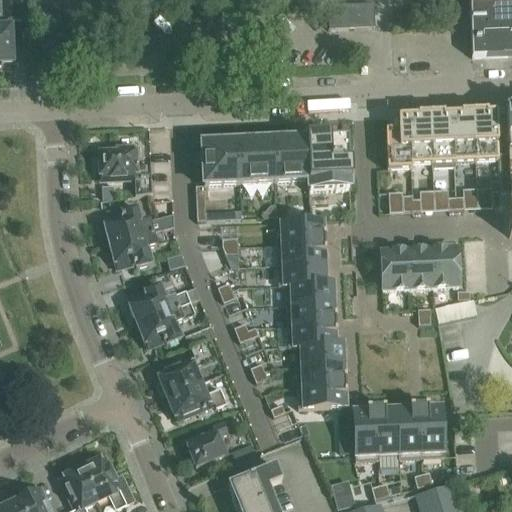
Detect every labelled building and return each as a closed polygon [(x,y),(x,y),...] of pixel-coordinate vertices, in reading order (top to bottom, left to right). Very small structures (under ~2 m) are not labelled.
[(0,0),(0,69),(0,70),(0,66),(12,66),(10,24),(22,24),(21,0),(0,0)] [(511,0),(467,0),(468,8),(471,61),(511,59),(511,0)] [(409,3),(409,16),(435,14),(435,2),(409,3)] [(327,9),(328,33),(374,32),(373,8),(327,9)] [(485,115),(472,116),(475,165),(497,164),(495,118),(486,119),(485,115)] [(459,120),(451,120),(453,166),(475,165),(472,116),(459,116),(459,120)] [(442,117),(429,118),(431,168),(453,166),(451,120),(442,121),(442,117)] [(416,122),(408,122),(410,169),(411,168),(431,168),(429,118),(416,119),(416,122)] [(397,134),(385,134),(386,174),(411,173),(411,168),(410,169),(408,122),(397,123),(397,134)] [(329,139),(305,140),(305,144),(307,185),(308,195),(350,193),(349,184),(353,184),(352,166),(349,166),(348,141),(329,142),(329,139)] [(305,144),(269,146),(269,155),(271,155),(272,187),(307,185),(305,144)] [(269,146),(233,147),(233,157),(235,157),(236,189),(272,187),(271,155),(269,155),(269,146)] [(233,147),(201,149),(202,188),(203,190),(236,189),(235,157),(233,157),(233,147)] [(115,157),(98,158),(99,183),(135,182),(136,200),(147,198),(147,188),(146,170),(134,171),(134,152),(115,153),(115,157)] [(511,181),(498,183),(499,185),(499,196),(510,195),(511,195),(511,181)] [(499,185),(490,185),(490,196),(496,196),(499,196),(499,185)] [(202,188),(194,188),(195,200),(203,199),(203,190),(202,188)] [(203,199),(195,200),(195,211),(204,211),(203,199)] [(455,202),(447,202),(447,215),(455,214),(455,202)] [(462,202),(455,202),(455,214),(463,214),(462,202)] [(411,204),(404,205),(404,217),(412,216),(411,204)] [(419,204),(411,204),(412,216),(420,216),(419,204)] [(121,219),(102,224),(108,248),(163,235),(158,223),(140,228),(136,212),(121,216),(121,219)] [(204,214),(196,214),(196,226),(199,226),(204,226),(204,214)] [(323,226),(280,228),(281,249),(324,247),(323,226)] [(163,235),(108,248),(115,273),(134,268),(135,272),(150,268),(146,252),(167,247),(163,235)] [(237,244),(222,244),(222,252),(238,251),(237,244)] [(324,247),(281,249),(282,270),(325,267),(324,247)] [(238,251),(222,252),(226,260),(238,259),(238,251)] [(455,251),(430,252),(432,292),(457,291),(455,251)] [(430,252),(406,253),(408,293),(432,292),(430,252)] [(406,253),(381,254),(383,294),(408,293),(406,253)] [(325,267),(282,270),(283,291),(290,291),(290,290),(326,288),(326,287),(325,267)] [(158,281),(162,290),(182,284),(179,275),(158,281)] [(326,288),(290,290),(290,291),(291,310),(333,308),(332,287),(331,287),(326,287),(326,288)] [(228,288),(217,293),(220,300),(231,295),(228,288)] [(189,308),(184,297),(164,305),(158,290),(144,295),(146,299),(127,306),(137,330),(189,308)] [(465,294),(456,295),(457,306),(466,304),(465,294)] [(231,295),(220,300),(223,307),(234,303),(231,295)] [(137,330),(146,353),(165,346),(166,349),(180,343),(174,328),(194,320),(189,308),(137,330)] [(333,308),(291,310),(292,331),(334,329),(333,308)] [(432,311),(421,312),(422,321),(434,321),(432,311)] [(402,368),(418,368),(417,319),(401,320),(402,368)] [(434,321),(422,321),(422,330),(435,329),(434,321)] [(245,328),(233,333),(236,340),(248,335),(245,328)] [(334,329),(292,331),(293,352),(299,352),(299,351),(335,349),(335,348),(334,329)] [(202,334),(184,341),(189,352),(207,345),(202,334)] [(248,335),(236,340),(239,347),(250,343),(248,335)] [(193,363),(157,378),(166,401),(200,388),(194,375),(215,366),(207,345),(189,352),(193,363)] [(335,349),(299,351),(299,352),(300,372),(343,369),(342,348),(340,348),(335,348),(335,349)] [(261,369),(250,373),(253,380),(264,376),(261,369)] [(343,369),(300,372),(301,392),(344,390),(343,369)] [(264,376),(253,380),(256,388),(267,383),(264,376)] [(200,388),(166,401),(176,425),(213,410),(215,413),(225,409),(219,395),(205,401),(200,388)] [(344,390),(301,392),(302,413),(345,411),(344,390)] [(281,409),(270,414),(273,421),(284,417),(281,409)] [(427,409),(418,410),(420,458),(443,457),(441,411),(427,411),(427,409)] [(409,412),(397,413),(399,459),(420,458),(418,410),(409,410),(409,412)] [(384,411),(375,412),(377,460),(399,459),(397,413),(384,413),(384,411)] [(366,414),(352,415),(355,461),(377,460),(375,412),(366,412),(366,414)] [(185,447),(196,472),(225,460),(217,443),(228,438),(223,426),(212,431),(214,435),(185,447)] [(113,484),(103,461),(81,472),(98,507),(109,502),(114,511),(120,511),(134,505),(122,480),(113,484)] [(274,511),(266,491),(281,485),(275,469),(226,489),(235,511),(274,511)] [(87,511),(98,507),(81,472),(60,482),(73,511),(87,511)] [(428,475),(421,477),(424,489),(431,487),(428,475)] [(421,477),(414,479),(417,491),(424,489),(421,477)] [(386,487),(378,489),(382,500),(389,498),(386,487)] [(378,489),(371,491),(374,502),(382,500),(378,489)] [(415,499),(419,511),(426,511),(456,503),(452,489),(415,499)] [(48,511),(38,492),(16,503),(20,511),(48,511)] [(351,497),(334,502),(336,511),(343,511),(354,509),(351,497)] [(20,511),(16,503),(4,509),(5,510),(0,511),(20,511)] [(426,511),(458,511),(456,503),(426,511)]
